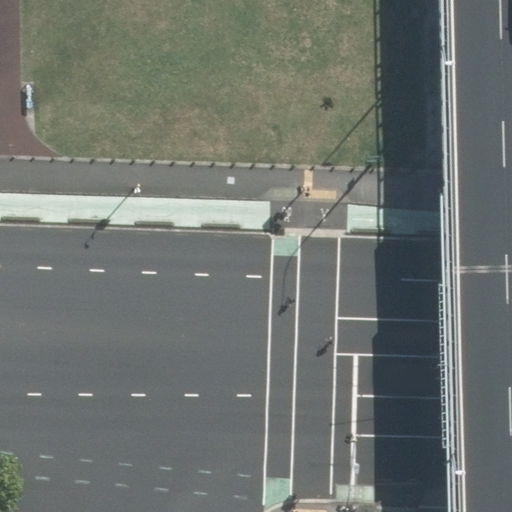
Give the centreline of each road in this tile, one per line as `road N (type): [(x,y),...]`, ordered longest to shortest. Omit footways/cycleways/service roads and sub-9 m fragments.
road 1 (motorway): [(141,511),(75,0)]
road 2 (motorway): [(493,0),(510,511)]
road 3 (secondary): [(126,338),(511,355)]
road 4 (secondary): [(121,511),(126,338)]
road 5 (secondary): [(0,330),(126,338)]
